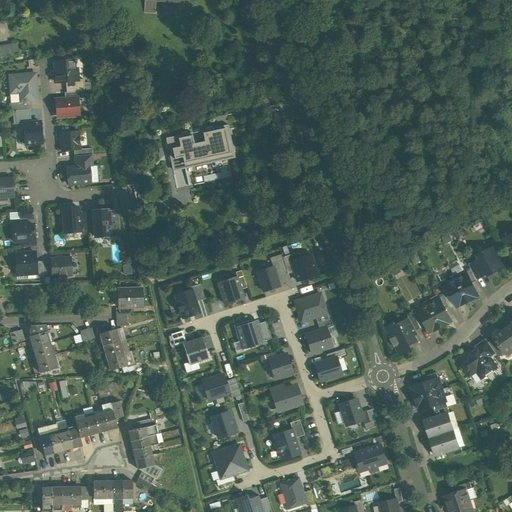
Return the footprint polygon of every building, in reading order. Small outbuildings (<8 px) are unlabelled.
[(144,0),(143,12),(155,12),(155,0),(169,1),(169,0),(144,0)] [(17,44),(0,46),(0,57),(19,54),(17,44)] [(73,61),(54,62),(55,76),(54,76),(55,82),(65,81),(77,80),(76,68),(73,69),(73,61)] [(10,91),(10,103),(29,102),(38,101),(35,74),(9,76),(10,81),(9,82),(9,83),(9,85),(9,86),(10,89),(11,91),(10,91)] [(77,80),(65,81),(66,93),(82,92),(84,91),(83,79),(77,80)] [(66,93),(64,93),(65,100),(76,99),(83,98),(82,92),(66,93)] [(65,100),(57,101),(58,117),(77,115),(76,99),(65,100)] [(10,103),(11,111),(12,111),(29,109),(29,102),(10,103)] [(29,109),(12,111),(13,125),(23,124),(23,123),(31,122),(30,109),(29,109)] [(31,122),(23,123),(23,124),(25,145),(41,144),(40,122),(31,122)] [(234,158),(227,126),(202,131),(204,141),(194,143),(191,133),(165,139),(173,171),(234,158)] [(78,131),(60,133),(61,151),(73,150),(79,150),(78,131)] [(92,155),(74,156),(75,167),(89,166),(89,167),(93,166),(92,155)] [(75,167),(67,168),(68,185),(90,183),(89,167),(89,166),(75,167)] [(12,179),(0,179),(0,200),(7,200),(7,197),(13,197),(12,179)] [(78,207),(62,209),(63,217),(63,224),(64,232),(80,231),(79,212),(78,207)] [(32,209),(19,210),(20,220),(26,219),(33,219),(32,209)] [(98,209),(86,210),(86,212),(88,228),(94,227),(93,218),(98,218),(97,211),(98,211),(98,209)] [(98,211),(97,211),(98,218),(93,218),(94,227),(95,237),(118,235),(116,211),(107,212),(107,210),(98,211)] [(88,228),(86,212),(79,212),(80,229),(88,229),(88,228)] [(26,225),(12,226),(13,242),(34,240),(33,225),(26,225)] [(493,248),(478,256),(479,259),(487,273),(488,275),(503,267),(493,248)] [(35,252),(16,254),(17,267),(16,268),(16,275),(27,274),(27,272),(36,271),(35,262),(35,252)] [(275,276),(287,273),(281,255),(270,259),(272,267),(275,276)] [(294,272),(290,261),(292,261),(290,255),(282,258),(287,273),(287,275),(294,272)] [(290,261),(297,281),(317,275),(310,255),(292,261),(290,261)] [(70,257),(51,259),(52,277),(71,276),(70,257)] [(487,273),(479,259),(468,264),(470,268),(476,279),(487,273)] [(42,262),(35,262),(36,271),(36,278),(43,278),(42,262)] [(272,267),(257,272),(263,292),(279,287),(275,276),(272,267)] [(470,268),(465,271),(472,284),(477,281),(476,279),(470,268)] [(240,271),(236,272),(237,277),(241,289),(246,288),(240,271)] [(465,271),(455,277),(468,302),(478,296),(472,284),(465,271)] [(237,277),(218,284),(224,304),(244,298),(241,289),(237,277)] [(468,302),(455,277),(444,282),(450,295),(457,307),(468,302)] [(450,295),(444,282),(439,285),(443,294),(445,298),(450,295)] [(200,284),(190,287),(191,291),(191,290),(195,302),(205,299),(200,284)] [(140,288),(118,289),(119,307),(126,307),(126,308),(128,308),(128,307),(132,307),(141,307),(140,288)] [(183,294),(176,297),(177,302),(177,303),(179,311),(180,311),(183,318),(198,313),(195,302),(191,290),(191,291),(183,293),(183,294)] [(443,294),(438,297),(445,309),(450,306),(445,298),(443,294)] [(311,296),(294,302),(301,323),(315,318),(327,314),(322,299),(313,302),(311,296)] [(438,297),(427,302),(441,327),(451,322),(445,309),(438,297)] [(427,302),(417,308),(423,321),(430,333),(441,327),(427,302)] [(423,321),(417,308),(411,311),(413,313),(418,323),(423,321)] [(418,323),(413,313),(407,316),(409,320),(415,331),(421,328),(418,323)] [(315,318),(317,324),(330,319),(328,314),(327,314),(315,318)] [(330,319),(317,324),(319,331),(327,329),(333,327),(330,319)] [(249,321),(234,326),(239,343),(240,342),(243,350),(265,343),(264,341),(259,324),(257,320),(250,322),(249,321)] [(409,320),(396,327),(393,326),(389,328),(388,331),(391,337),(394,338),(397,343),(396,346),(399,352),(402,353),(406,350),(407,347),(406,346),(416,341),(413,335),(416,333),(415,331),(409,320)] [(271,339),(266,322),(259,324),(264,341),(271,339)] [(511,324),(511,325),(502,332),(498,331),(494,333),(493,338),(494,339),(504,353),(508,354),(511,351),(511,324)] [(45,326),(31,326),(30,333),(31,336),(46,332),(45,326)] [(124,352),(128,351),(121,327),(117,328),(124,352)] [(91,328),(85,330),(88,340),(94,338),(91,328)] [(116,329),(99,334),(103,346),(120,342),(116,329)] [(319,331),(305,336),(310,353),(333,346),(327,329),(319,331)] [(21,330),(15,332),(18,342),(24,341),(21,330)] [(85,330),(79,331),(82,342),(88,340),(85,330)] [(182,343),(186,342),(182,331),(171,335),(174,346),(182,343)] [(18,342),(15,332),(9,333),(12,344),(18,342)] [(31,336),(30,337),(33,349),(50,344),(46,332),(31,336)] [(202,337),(186,342),(182,343),(189,365),(209,359),(202,337)] [(488,343),(485,339),(475,347),(477,350),(477,349),(482,357),(489,359),(490,358),(496,354),(488,343)] [(504,353),(494,339),(488,343),(496,354),(498,358),(504,353)] [(120,342),(103,346),(106,358),(123,353),(120,342)] [(50,344),(33,349),(37,361),(53,356),(50,344)] [(489,359),(482,357),(477,349),(477,350),(471,354),(469,351),(457,359),(458,359),(464,367),(463,368),(470,376),(476,372),(480,373),(484,377),(497,368),(490,358),(489,359)] [(326,355),(328,361),(336,358),(345,355),(343,350),(326,355)] [(268,360),(276,358),(274,352),(259,357),(261,363),(268,360)] [(123,353),(106,358),(110,371),(127,366),(123,353)] [(268,360),(274,379),(293,373),(287,354),(276,358),(268,360)] [(53,356),(37,361),(40,373),(57,368),(53,356)] [(328,361),(314,365),(319,381),(341,374),(336,358),(328,361)] [(436,373),(423,377),(425,383),(438,379),(436,373)] [(223,375),(203,381),(209,400),(228,393),(225,381),(223,375)] [(235,378),(225,381),(230,398),(241,395),(235,378)] [(425,383),(412,387),(415,399),(442,390),(438,379),(425,383)] [(68,397),(64,381),(59,383),(63,399),(68,397)] [(283,390),(281,384),(269,388),(271,394),(273,393),(283,390)] [(273,393),(279,410),(300,404),(295,387),(283,390),(273,393)] [(442,390),(415,399),(419,410),(432,406),(446,401),(442,390)] [(355,394),(360,409),(370,406),(365,391),(355,394)] [(356,399),(339,404),(346,426),(364,420),(360,409),(356,399)] [(446,401),(432,406),(434,412),(447,407),(448,407),(446,401)] [(119,402),(110,404),(112,411),(114,419),(123,417),(119,402)] [(243,403),(237,405),(242,422),(248,420),(243,403)] [(110,404),(101,406),(103,414),(112,411),(110,404)] [(434,412),(433,412),(435,418),(447,414),(449,413),(448,407),(447,407),(434,412)] [(366,430),(377,426),(372,409),(366,411),(369,422),(364,424),(366,430)] [(112,411),(103,414),(107,430),(116,428),(114,419),(112,411)] [(227,411),(210,416),(218,439),(234,434),(227,411)] [(339,411),(334,412),(336,422),(342,421),(339,411)] [(150,413),(138,416),(139,422),(134,423),(135,430),(145,428),(153,426),(150,413)] [(103,414),(94,416),(98,432),(107,430),(103,414)] [(435,418),(425,421),(430,438),(453,431),(447,414),(435,418)] [(94,416),(84,418),(89,435),(98,432),(94,416)] [(84,418),(75,421),(76,426),(77,429),(79,437),(89,435),(84,418)] [(17,429),(26,426),(24,420),(15,422),(17,429)] [(299,421),(289,424),(292,431),(294,439),(304,436),(299,421)] [(153,426),(145,428),(147,437),(156,435),(158,434),(156,425),(153,426)] [(46,426),(37,429),(39,436),(40,439),(49,436),(48,432),(46,426)] [(135,430),(128,431),(130,440),(147,437),(145,428),(135,430)] [(77,429),(68,432),(72,448),(82,445),(79,437),(77,429)] [(292,431),(275,436),(277,443),(274,444),(277,452),(279,452),(282,460),(299,454),(294,439),(292,431)] [(453,431),(430,438),(436,455),(447,452),(455,449),(459,448),(453,431)] [(68,432),(59,434),(63,450),(72,448),(68,432)] [(59,434),(49,436),(53,453),(63,450),(59,434)] [(156,435),(147,437),(149,446),(158,444),(156,435)] [(39,436),(32,438),(35,449),(42,448),(40,439),(39,436)] [(49,436),(40,439),(42,448),(44,455),(53,453),(49,436)] [(147,437),(130,440),(132,450),(149,446),(147,437)] [(31,448),(30,441),(23,443),(25,449),(31,448)] [(382,445),(354,454),(359,472),(387,463),(382,445)] [(149,446),(132,450),(134,459),(151,455),(149,446)] [(247,470),(239,446),(212,454),(220,479),(232,475),(247,470)] [(455,449),(447,452),(449,457),(462,453),(460,447),(459,448),(455,449)] [(25,464),(35,461),(32,452),(22,455),(25,464)] [(151,455),(134,459),(137,469),(154,465),(151,455)] [(153,478),(156,480),(162,469),(154,465),(137,469),(143,472),(153,478)] [(153,478),(143,472),(140,478),(150,484),(153,478)] [(234,481),(232,475),(220,479),(215,480),(217,486),(234,481)] [(150,484),(140,478),(136,484),(146,490),(150,484)] [(299,478),(280,484),(288,509),(306,503),(303,493),(299,478)] [(103,481),(94,481),(94,487),(94,498),(103,498),(103,481)] [(113,498),(113,481),(103,481),(103,498),(113,498)] [(122,481),(113,481),(113,498),(122,498),(122,481)] [(132,481),(122,481),(122,498),(132,498),(132,481)] [(470,482),(457,486),(458,492),(466,490),(472,488),(470,482)] [(61,487),(51,488),(52,504),(61,504),(61,487)] [(70,487),(61,487),(61,504),(71,504),(70,487)] [(80,487),(70,487),(71,504),(80,504),(80,500),(80,488),(80,487)] [(51,488),(42,488),(42,504),(52,504),(51,488)] [(400,488),(394,489),(396,500),(397,503),(403,502),(400,488)] [(458,492),(444,497),(446,502),(445,503),(446,507),(469,500),(466,490),(458,492)] [(315,504),(311,491),(303,493),(306,503),(307,506),(315,504)] [(246,495),(235,498),(239,511),(263,511),(259,500),(258,496),(248,499),(246,495)] [(271,511),(267,497),(259,500),(263,511),(271,511)] [(364,511),(362,500),(354,502),(355,506),(356,506),(357,511),(364,511)] [(396,500),(380,504),(380,506),(381,511),(399,511),(397,503),(396,500)] [(469,500),(446,507),(448,511),(468,511),(473,510),(469,500)]
